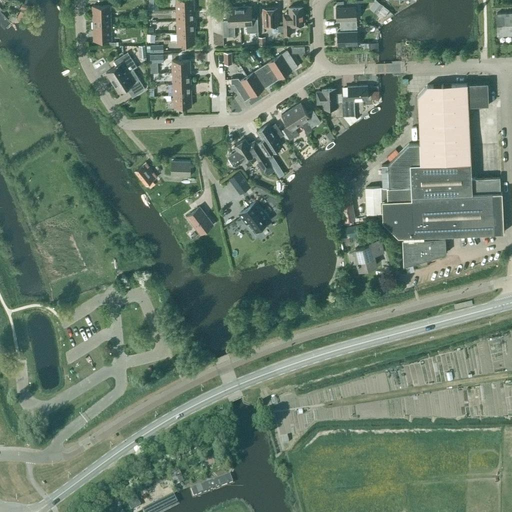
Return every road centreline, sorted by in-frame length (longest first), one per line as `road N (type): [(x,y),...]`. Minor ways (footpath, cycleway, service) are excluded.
road 1 (secondary): [(35,511),(158,424),(223,390),(511,303)]
road 2 (unclassified): [(223,120),(125,123),(77,46),(78,0)]
road 3 (track): [(511,372),(328,403)]
road 4 (unclassified): [(511,194),(506,64)]
road 5 (unclassified): [(506,64),(376,68)]
road 6 (residential): [(223,120),(210,0)]
